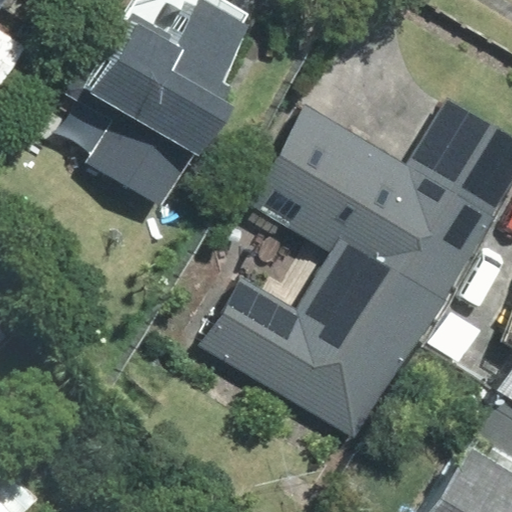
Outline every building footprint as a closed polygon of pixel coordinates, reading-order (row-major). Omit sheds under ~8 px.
[(72,40),(47,85),(97,112),(72,158),(145,198),(210,77),(195,69),(231,3),(224,0),(105,0),(81,44),(72,40)] [(344,433),(511,144),(511,137),(433,91),(394,158),(289,97),(231,197),(315,246),(283,301),(227,269),(185,341),(344,433)] [(511,319),(476,379),(511,400),(511,319)] [(511,511),(511,473),(445,433),(397,511),(511,511)] [(0,511),(14,511),(23,503),(0,478),(0,511)]
